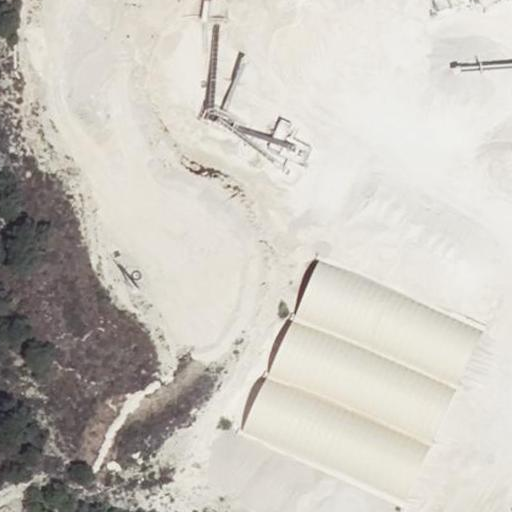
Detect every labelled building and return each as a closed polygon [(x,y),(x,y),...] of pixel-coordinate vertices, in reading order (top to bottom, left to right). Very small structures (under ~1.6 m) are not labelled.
[(225,0),(207,0),(208,18),(226,17),(225,0)] [(278,117),(264,149),(277,155),(291,123),(278,117)] [(319,262),(294,317),(456,388),(480,333),(319,262)] [(293,321),(269,376),(431,448),(455,392),(293,321)] [(269,380),(244,435),(406,506),(431,451),(269,380)]
